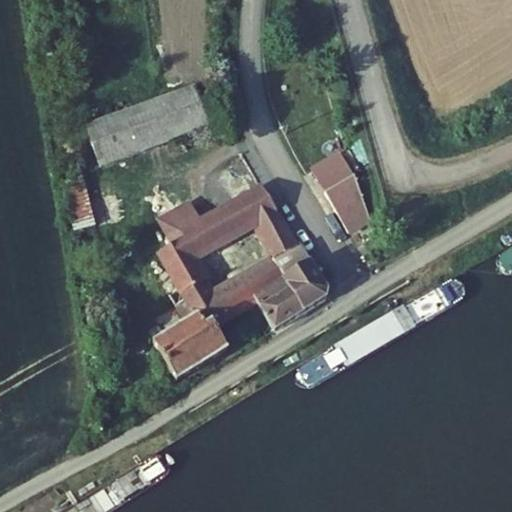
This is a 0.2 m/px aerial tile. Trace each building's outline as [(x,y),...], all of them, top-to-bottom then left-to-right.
[(190,92),(81,134),(97,176),(206,134),(190,92)] [(363,221),(347,176),(317,194),(342,234),(363,221)] [(56,185),(65,237),(88,233),(79,181),(56,185)] [(177,243),(151,258),(162,277),(152,282),(178,326),(147,354),(170,383),(219,353),(206,328),(250,303),(283,283),(272,263),(294,250),(254,187),(200,220),(173,235),(177,243)] [(173,235),(200,220),(187,196),(150,218),(164,240),(173,235)] [(318,290),(294,250),(272,263),(283,283),(250,303),(267,332),(315,304),(318,290)] [(113,511),(161,483),(166,475),(167,471),(164,464),(159,461),(150,462),(145,463),(67,511),(113,511)]
